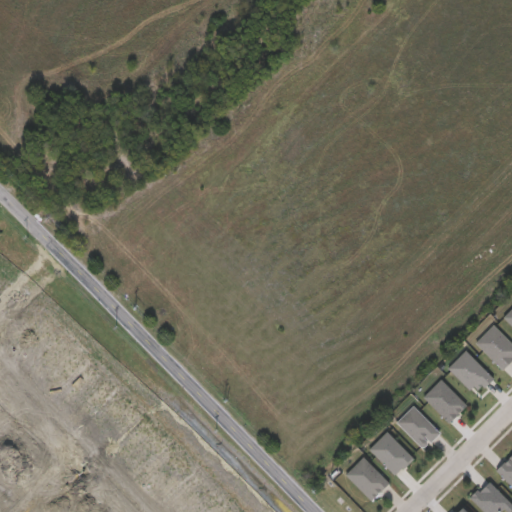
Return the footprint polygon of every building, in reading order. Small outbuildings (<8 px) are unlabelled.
[(511,325),(503,316),(511,307),(511,325)] [(511,345),(511,353),(498,367),(472,341),(491,323),(511,345)] [(491,376),(480,388),(472,381),(468,385),(448,366),(464,349),(491,376)] [(466,403),(449,420),(422,393),(439,376),(466,403)] [(439,431),(422,448),(395,421),(412,404),(439,431)] [(411,457),(394,473),(368,446),(384,430),(411,457)] [(511,453),(511,485),(495,469),(511,452),(511,453)] [(370,499),(344,473),(362,456),(388,481),(370,499)] [(483,511),(468,496),(486,478),(511,503),(503,511),(483,511)]
